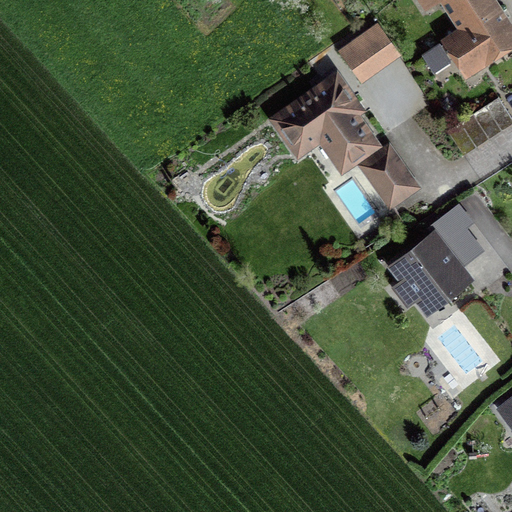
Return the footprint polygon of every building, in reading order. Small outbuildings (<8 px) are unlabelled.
[(489,0),(446,0),(465,29),(466,30),(496,10),(489,0)] [(511,40),(511,33),(496,10),(466,30),(465,29),(448,40),(468,69),(511,40)] [(341,51),(360,79),(398,53),(378,25),(341,51)] [(440,45),(424,55),(429,63),(444,53),(440,45)] [(278,119),(299,149),(321,133),(343,164),(372,143),(344,102),(349,98),(335,79),(278,119)] [(511,118),(498,97),(473,113),(489,138),(511,122),(511,118)] [(473,113),(447,129),(463,154),(489,138),(473,113)] [(415,185),(388,147),(375,157),(384,170),(372,177),(390,203),(415,185)] [(435,227),(445,239),(468,221),(459,208),(435,227)] [(395,266),(428,307),(465,278),(433,236),(395,266)] [(511,399),(500,409),(511,424),(511,399)]
